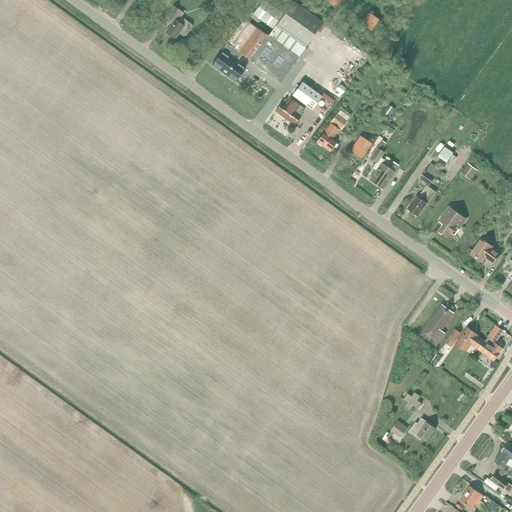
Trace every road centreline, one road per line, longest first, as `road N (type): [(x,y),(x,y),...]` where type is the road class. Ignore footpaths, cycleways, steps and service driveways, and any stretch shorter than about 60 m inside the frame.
road 1 (unclassified): [(511,317),(71,0)]
road 2 (tertiary): [(417,511),(511,380)]
